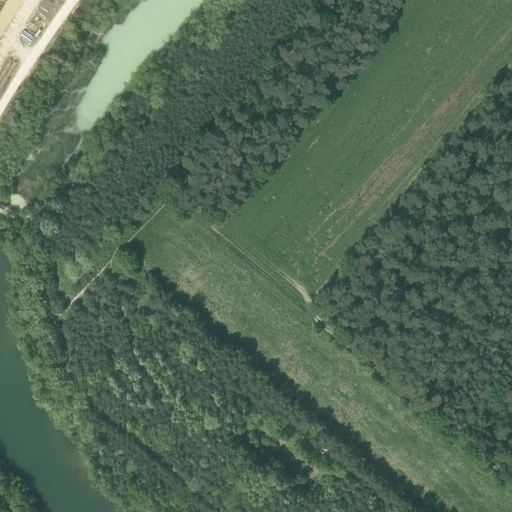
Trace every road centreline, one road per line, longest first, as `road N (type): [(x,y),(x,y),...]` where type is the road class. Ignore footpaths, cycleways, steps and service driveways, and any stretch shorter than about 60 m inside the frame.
road 1 (track): [(177,201),(511,480)]
road 2 (track): [(55,317),(91,405),(135,428),(228,511)]
